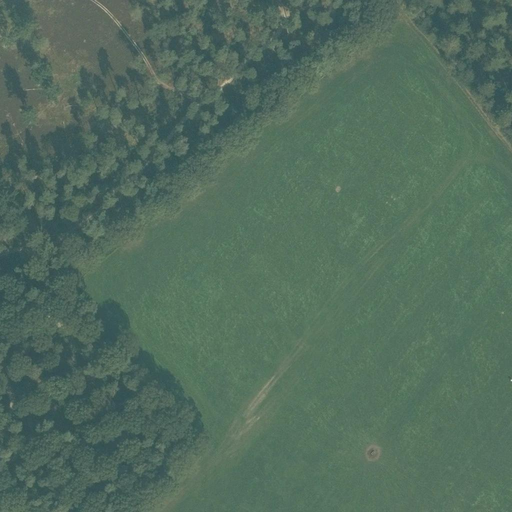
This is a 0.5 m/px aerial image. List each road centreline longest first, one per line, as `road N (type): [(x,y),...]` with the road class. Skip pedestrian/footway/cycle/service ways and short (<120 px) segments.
road 1 (track): [(405,1),(285,13),(272,41),(110,199),(37,255),(0,254)]
road 2 (track): [(37,255),(48,321),(5,375),(11,409),(0,424)]
road 3 (track): [(91,0),(159,83),(201,105)]
